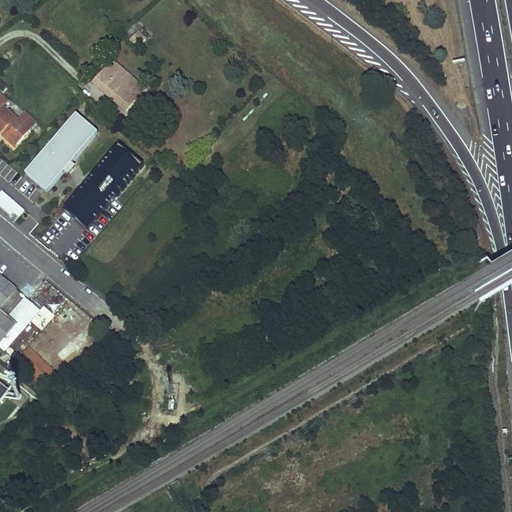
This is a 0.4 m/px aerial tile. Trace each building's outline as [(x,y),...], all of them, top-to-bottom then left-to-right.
[(137,32),(132,40),(141,45),(146,37),(137,32)] [(114,61),(94,83),(127,113),(142,95),(140,92),(119,74),(123,69),(114,61)] [(140,92),(143,87),(123,69),(119,74),(140,92)] [(3,93),(0,96),(0,131),(5,136),(6,134),(9,131),(23,143),(34,129),(22,119),(7,105),(11,101),(3,93)] [(22,119),(34,129),(41,121),(29,111),(22,119)] [(77,115),(30,168),(52,187),(70,166),(73,168),(79,162),(76,159),(98,133),(77,115)] [(9,131),(6,134),(20,146),(23,143),(9,131)] [(142,169),(118,149),(67,209),(90,230),(142,169)] [(4,188),(0,193),(0,200),(13,211),(16,208),(21,202),(4,188)] [(27,207),(21,202),(16,208),(22,213),(27,207)] [(0,276),(0,309),(16,290),(0,276)] [(0,309),(0,310),(8,317),(24,298),(16,290),(0,309)] [(8,317),(0,310),(0,344),(17,324),(8,317)] [(46,317),(35,327),(46,338),(56,326),(46,317)] [(72,340),(58,356),(66,364),(81,349),(72,340)]
